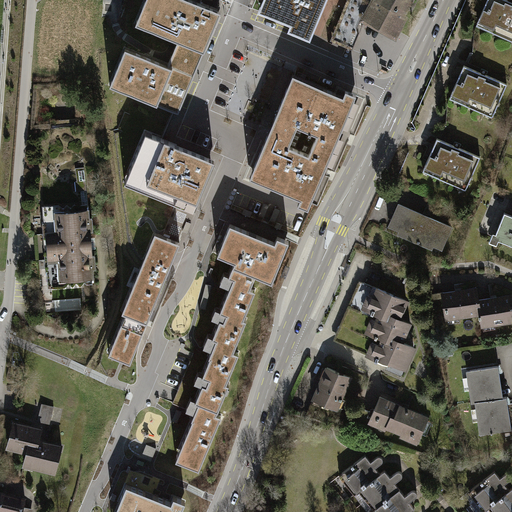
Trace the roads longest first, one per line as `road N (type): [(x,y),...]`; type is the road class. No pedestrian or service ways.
road 1 (residential): [(233,25),(190,130),(237,152),(85,511)]
road 2 (secondary): [(225,511),(284,346),(398,96)]
road 3 (residential): [(31,0),(5,327)]
road 4 (residential): [(398,96),(233,25)]
